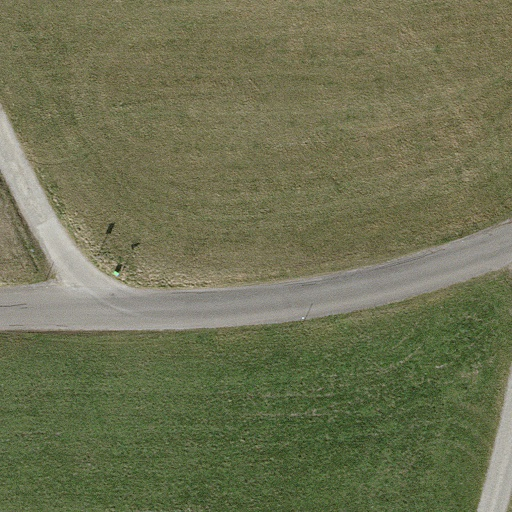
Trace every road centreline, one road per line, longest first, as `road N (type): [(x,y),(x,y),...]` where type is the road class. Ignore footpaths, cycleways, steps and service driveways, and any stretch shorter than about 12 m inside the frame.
road 1 (tertiary): [(511,243),(399,284),(253,310),(0,310)]
road 2 (track): [(0,136),(90,310)]
